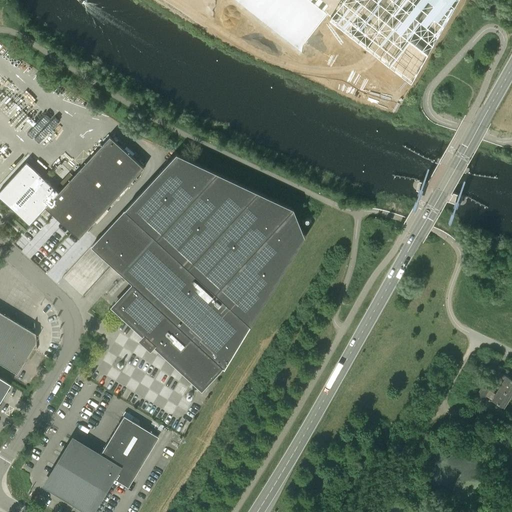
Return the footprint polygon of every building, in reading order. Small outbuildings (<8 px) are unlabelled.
[(307,0),(412,82),(458,0),(307,0)] [(50,174),(41,184),(16,212),(30,225),(46,207),(80,238),(145,168),(111,137),(64,187),(50,174)] [(91,246),(111,265),(134,285),(115,306),(114,306),(113,307),(126,319),(202,389),(204,387),(203,387),(222,367),(224,369),(225,370),(306,236),(294,208),(177,153),(91,246)] [(437,159),(435,163),(463,173),(465,170),(437,159)] [(416,189),(460,204),(463,195),(419,180),(416,189)] [(0,363),(16,373),(35,341),(34,329),(29,329),(0,311),(0,363)] [(503,382),(499,388),(511,395),(511,394),(511,379),(506,376),(500,372),(502,368),(496,364),(489,374),(503,382)] [(0,401),(11,384),(0,377),(0,401)] [(504,407),(511,395),(499,388),(496,394),(482,386),(476,396),(483,400),(486,395),(492,399),(492,400),(504,407)] [(157,436),(123,415),(100,453),(71,435),(40,485),(84,511),(92,511),(114,478),(127,486),(157,436)]
